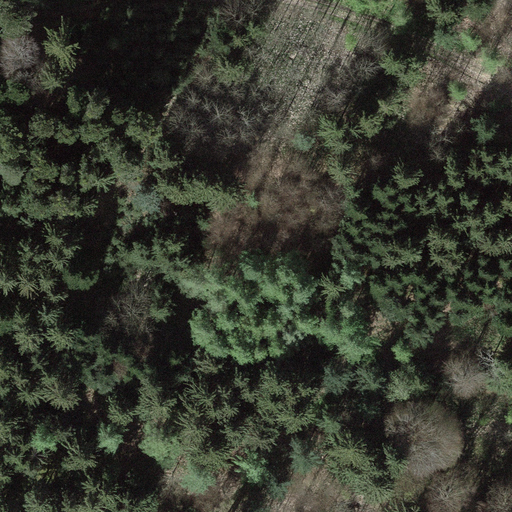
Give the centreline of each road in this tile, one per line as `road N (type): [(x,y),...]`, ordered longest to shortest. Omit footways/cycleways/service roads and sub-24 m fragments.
road 1 (track): [(511,91),(395,31),(287,0)]
road 2 (track): [(223,511),(306,417)]
